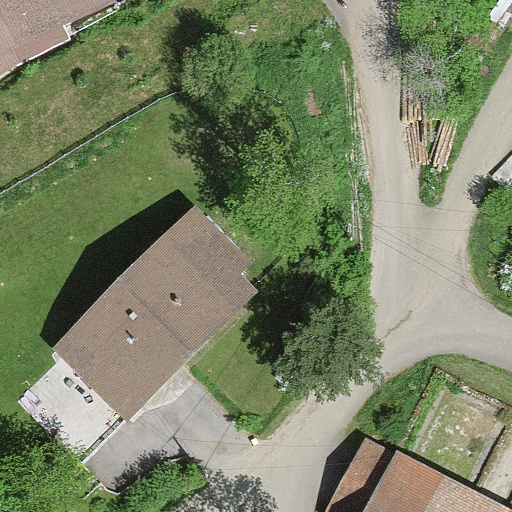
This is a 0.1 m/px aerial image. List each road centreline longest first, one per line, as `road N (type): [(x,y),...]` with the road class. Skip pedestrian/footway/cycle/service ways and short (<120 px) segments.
road 1 (unclassified): [(380,0),(398,54),(392,274)]
road 2 (unclassified): [(392,274),(314,451),(273,511)]
road 3 (unclassified): [(392,274),(422,251),(511,111)]
road 4 (unclassified): [(392,274),(424,317),(511,356)]
